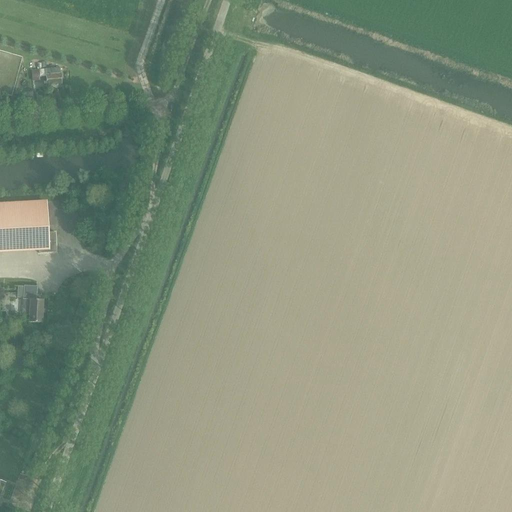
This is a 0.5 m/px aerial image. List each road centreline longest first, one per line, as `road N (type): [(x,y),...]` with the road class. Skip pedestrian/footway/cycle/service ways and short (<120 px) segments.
road 1 (unclassified): [(46,511),(227,0)]
road 2 (track): [(216,31),(511,128)]
road 3 (track): [(293,0),(511,76)]
